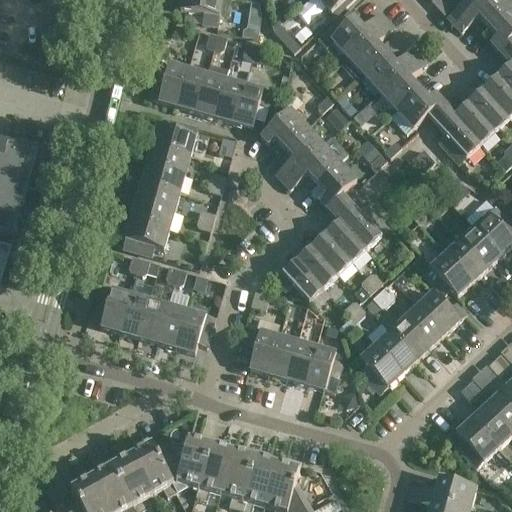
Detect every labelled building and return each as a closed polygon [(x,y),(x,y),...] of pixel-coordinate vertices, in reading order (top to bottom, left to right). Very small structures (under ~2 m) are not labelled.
[(207,0),(181,0),(179,16),(203,20),(202,29),(218,31),(222,2),(207,0)] [(314,0),(316,1),(330,17),(349,0),(314,0)] [(486,0),(459,0),(465,6),(447,22),(454,30),(486,0)] [(510,11),(500,0),(486,0),(454,30),(461,37),(479,21),(488,31),(510,11)] [(511,12),(510,11),(488,31),(497,41),(490,48),(498,57),(511,43),(511,12)] [(347,63),(387,26),(380,18),(363,35),(354,25),(359,20),(352,13),(317,46),(326,55),(334,48),(347,63)] [(347,63),(364,80),(386,60),(377,50),(394,34),(387,26),(347,63)] [(283,47),(290,41),(280,30),(273,36),(283,47)] [(257,44),(259,35),(247,33),(243,35),(242,42),(257,44)] [(213,56),(217,41),(208,39),(205,50),(207,54),(213,56)] [(217,41),(213,56),(219,57),(222,55),(226,44),(217,41)] [(290,41),(283,47),(293,58),(300,52),(290,41)] [(511,43),(498,57),(502,61),(510,69),(510,68),(511,70),(511,43)] [(251,65),(254,51),(246,49),(243,60),(244,64),(251,65)] [(254,51),(251,65),(256,67),(260,65),(263,53),(254,51)] [(364,80),(380,98),(420,61),(413,54),(395,70),(386,60),(364,80)] [(380,98),(396,116),(418,95),(409,85),(427,69),(420,61),(380,98)] [(510,69),(496,81),(511,98),(511,70),(510,68),(510,69)] [(177,113),(188,75),(169,69),(166,78),(157,76),(149,105),(177,113)] [(207,80),(196,118),(214,123),(225,85),(228,76),(209,70),(207,80)] [(207,80),(188,75),(177,113),(196,118),(207,80)] [(511,98),(496,81),(482,94),(509,124),(511,120),(511,98)] [(214,123),(233,128),(244,90),(225,85),(214,123)] [(244,90),(233,128),(252,134),(259,111),(268,113),(272,98),(244,90)] [(482,94),(468,107),(495,137),(509,124),(482,94)] [(418,95),(396,116),(397,117),(391,123),(407,140),(413,134),(427,121),(442,107),(435,99),(428,105),(418,95)] [(333,108),(327,101),(318,110),(318,114),(322,118),(333,108)] [(346,104),(340,110),(352,123),(357,118),(346,104)] [(459,170),(481,150),(454,120),(449,114),(442,107),(427,121),(434,128),(438,133),(439,134),(445,141),(438,148),(459,170)] [(468,107),(454,120),(481,150),(495,137),(468,107)] [(284,153),(306,133),(290,114),(260,141),(268,150),(275,143),(284,153)] [(189,162),(198,134),(168,125),(166,134),(157,132),(151,151),(189,162)] [(323,150),(306,133),(284,153),(293,163),(276,180),(283,187),(323,150)] [(0,237),(13,242),(17,228),(22,229),(26,213),(21,212),(28,186),(35,188),(45,151),(15,142),(13,149),(0,145),(0,237)] [(226,144),(223,153),(230,156),(234,147),(226,144)] [(390,164),(402,153),(397,148),(393,148),(383,157),(390,164)] [(339,168),(323,150),(283,187),(290,195),(307,179),(317,189),(339,168)] [(184,180),(189,162),(151,151),(146,169),(184,180)] [(414,163),(425,175),(426,175),(434,167),(423,155),(414,163)] [(375,177),(385,168),(387,166),(380,160),(371,168),(371,172),(375,177)] [(319,205),(326,214),(342,199),(356,187),(339,168),(317,189),(326,199),(319,205)] [(146,169),(141,188),(179,199),(184,180),(146,169)] [(209,188),(223,192),(225,183),(214,180),(210,183),(209,188)] [(141,188),(136,206),(174,217),(179,199),(141,188)] [(223,192),(209,188),(207,193),(209,197),(221,200),(223,192)] [(366,255),(388,235),(367,213),(360,219),(348,206),(342,199),(326,214),(333,220),(338,226),(339,226),(366,255)] [(136,206),(130,225),(169,236),(174,217),(136,206)] [(511,238),(511,231),(495,213),(473,233),(500,262),(511,251),(511,245),(508,242),(511,238)] [(198,224),(212,228),(215,219),(204,216),(200,218),(198,224)] [(212,228),(198,224),(197,230),(199,233),(210,237),(212,228)] [(169,236),(130,225),(122,253),(151,262),(154,253),(163,255),(169,236)] [(352,268),(366,255),(339,226),(338,226),(325,239),(352,268)] [(486,275),(500,262),(473,233),(459,246),(486,275)] [(338,281),(352,268),(325,239),(311,252),(338,281)] [(472,288),(486,275),(459,246),(445,259),(472,288)] [(0,272),(6,264),(9,255),(0,252),(0,272)] [(323,294),(338,281),(311,252),(296,265),(323,294)] [(445,259),(423,279),(443,301),(450,295),(457,302),(472,288),(445,259)] [(136,279),(140,265),(132,262),(129,274),(131,278),(136,279)] [(140,265),(136,279),(142,281),(146,278),(149,267),(140,265)] [(309,308),(323,294),(296,265),(275,285),(285,296),(292,290),(309,308)] [(173,289),(177,275),(169,273),(166,284),(168,288),(173,289)] [(177,275),(173,289),(179,291),(183,289),(187,278),(177,275)] [(366,283),(376,294),(382,289),(374,280),(370,280),(366,283)] [(496,286),(506,298),(511,292),(511,291),(502,281),(496,286)] [(376,294),(366,283),(360,288),(360,292),(369,301),(376,294)] [(506,298),(496,286),(490,292),(501,303),(506,298)] [(120,338),(130,300),(102,292),(98,307),(107,310),(100,333),(120,338)] [(379,298),(389,309),(394,305),(394,301),(385,292),(379,298)] [(252,305),(267,309),(269,301),(255,297),(252,305)] [(389,309),(379,298),(372,305),(381,314),(384,314),(389,309)] [(432,298),(417,311),(444,341),(466,321),(455,309),(448,315),(432,298)] [(149,305),(130,300),(120,338),(138,343),(149,305)] [(138,343),(157,349),(167,310),(149,305),(138,343)] [(267,309),(252,305),(250,312),(265,316),(267,309)] [(349,322),(359,313),(355,308),(351,308),(343,316),(349,322)] [(157,349),(175,354),(186,315),(167,310),(157,349)] [(430,354),(444,341),(417,311),(403,324),(430,354)] [(359,313),(349,322),(355,329),(363,322),(363,317),(359,313)] [(186,315),(175,354),(194,359),(197,350),(206,353),(214,324),(186,315)] [(416,367),(430,354),(403,324),(389,337),(416,367)] [(279,342),(251,334),(246,349),(255,352),(249,375),(268,380),(279,342)] [(402,380),(416,367),(389,337),(375,350),(402,380)] [(268,380),(287,385),(298,347),(279,342),(268,380)] [(287,385),(305,391),(316,352),(298,347),(287,385)] [(402,380),(375,350),(360,364),(367,371),(360,377),(380,400),(402,380)] [(316,352),(305,391),(333,399),(342,369),(333,367),(335,358),(316,352)] [(494,365),(504,376),(510,370),(500,359),(494,365)] [(504,376),(494,365),(489,370),(499,381),(504,376)] [(466,391),(476,402),(482,397),(472,386),(466,391)] [(511,386),(499,399),(511,413),(511,386)] [(476,402),(466,391),(460,396),(470,407),(476,402)] [(511,441),(511,440),(511,413),(499,399),(484,412),(511,441)] [(484,412),(470,425),(497,454),(511,441),(484,412)] [(455,452),(476,474),(497,454),(470,425),(455,438),(462,445),(455,452)] [(195,503),(212,444),(199,441),(197,447),(187,445),(182,465),(171,462),(161,468),(177,497),(188,491),(197,494),(195,503)] [(161,468),(147,443),(135,450),(139,457),(130,461),(152,500),(162,495),(167,503),(177,497),(161,468)] [(220,500),(232,457),(223,455),(225,448),(212,444),(195,503),(206,506),(209,497),(220,500)] [(232,457),(220,500),(231,503),(228,511),(240,511),(256,456),(243,453),(241,460),(232,457)] [(261,511),(263,511),(276,469),(267,467),(268,460),(256,456),(240,511),(252,511),(253,510),(261,511)] [(152,500),(130,461),(122,466),(119,460),(107,466),(132,511),(145,511),(142,506),(152,500)] [(276,469),(263,511),(310,511),(303,499),(293,497),(300,469),(287,465),(285,472),(276,469)] [(132,511),(107,466),(95,472),(99,479),(91,483),(106,511),(132,511)] [(67,489),(77,507),(79,511),(106,511),(91,483),(82,488),(79,482),(67,489)] [(438,483),(434,496),(409,489),(407,496),(461,511),(470,511),(476,494),(438,483)] [(430,511),(429,511),(461,511),(407,496),(405,504),(430,511)]
